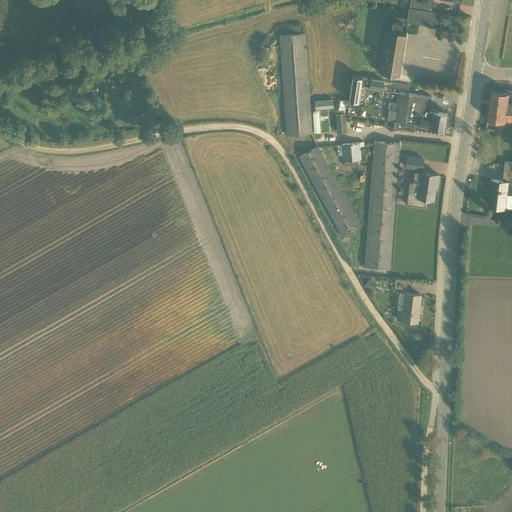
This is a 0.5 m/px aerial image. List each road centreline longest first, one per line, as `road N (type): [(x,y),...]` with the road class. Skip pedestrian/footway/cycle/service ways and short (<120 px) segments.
road 1 (track): [(0,133),(55,150),(188,131),(259,133),(286,161),(383,328),(434,395)]
road 2 (tertiary): [(439,511),(450,250),(475,72)]
